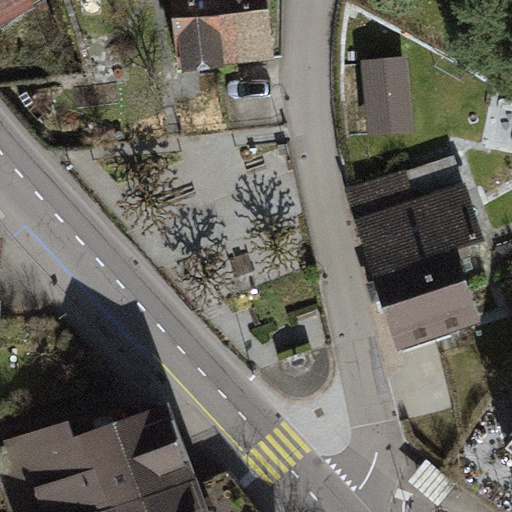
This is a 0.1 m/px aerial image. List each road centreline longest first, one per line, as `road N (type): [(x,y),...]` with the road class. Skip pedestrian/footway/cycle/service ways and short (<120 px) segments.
road 1 (residential): [(347,511),(373,464),(376,440),(310,119),(311,0)]
road 2 (tertiary): [(276,456),(0,152)]
